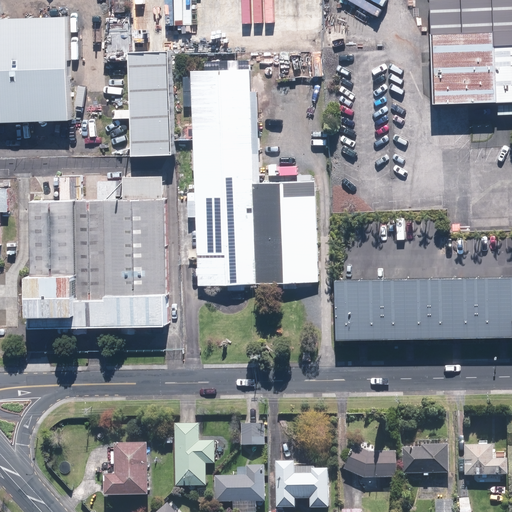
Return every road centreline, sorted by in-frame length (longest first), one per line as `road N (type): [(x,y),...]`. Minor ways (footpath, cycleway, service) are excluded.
road 1 (tertiary): [(511,376),(75,386)]
road 2 (tertiary): [(75,386),(43,401),(27,421),(17,480)]
